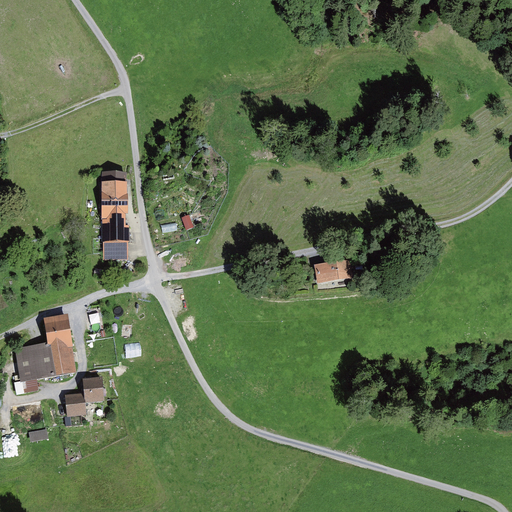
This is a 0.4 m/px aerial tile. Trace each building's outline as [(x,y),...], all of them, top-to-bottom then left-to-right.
[(128,186),(101,187),(102,246),(129,245),(128,186)] [(180,218),(184,230),(195,227),(191,215),(180,218)] [(316,264),(318,284),(350,280),(347,260),(316,264)] [(77,374),(71,318),(49,321),(51,348),(21,351),(24,379),(77,374)] [(105,383),(85,384),(85,398),(68,398),(68,421),(89,421),(89,408),(106,407),(105,383)] [(30,430),(31,440),(49,439),(48,428),(30,430)] [(21,445),(19,437),(5,439),(8,458),(24,455),(23,445),(21,445)]
